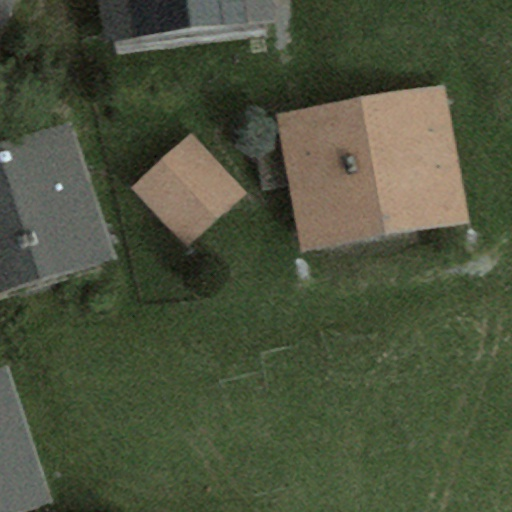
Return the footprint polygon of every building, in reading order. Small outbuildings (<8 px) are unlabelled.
[(262,17),(260,0),(108,0),(113,36),(262,17)] [(440,216),(448,214),(447,206),(444,207),(428,107),(252,138),(261,190),(307,182),(316,229),(313,230),(315,238),(322,236),(322,233),(439,213),(440,216)] [(0,279),(97,248),(63,142),(0,161),(0,279)] [(183,232),(227,191),(190,151),(146,192),(183,232)] [(0,502),(34,492),(0,388),(0,502)]
